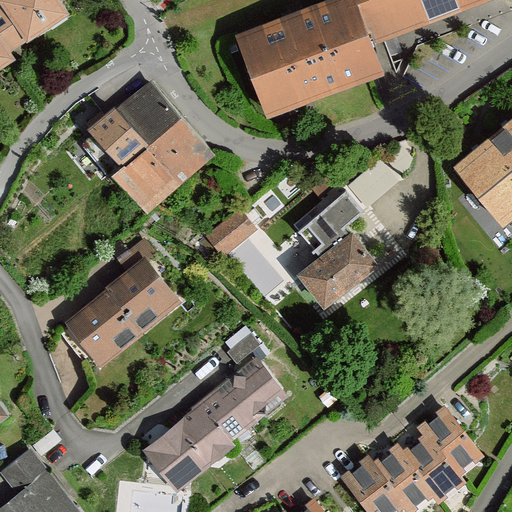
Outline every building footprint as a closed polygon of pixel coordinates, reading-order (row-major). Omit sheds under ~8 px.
[(56,0),(0,0),(0,62),(68,18),(56,0)] [(324,0),(237,34),(266,109),(378,66),(367,37),(463,0),(324,0)] [(112,108),(93,124),(127,162),(115,173),(144,206),(211,147),(153,81),(117,113),(112,108)] [(511,221),(511,113),(451,165),(504,228),(511,221)] [(325,251),(374,211),(355,189),(306,229),(325,251)] [(227,254),(264,225),(247,203),(210,233),(227,254)] [(351,234),(299,273),(323,304),(374,264),(351,234)] [(145,258),(65,321),(104,369),(183,306),(145,258)] [(260,362),(149,452),(180,491),(291,402),(260,362)] [(0,419),(10,412),(0,399),(0,419)] [(372,456),(348,475),(375,511),(393,511),(407,501),(412,507),(436,489),(442,496),(463,480),(458,473),(482,455),(446,408),(420,428),(425,435),(407,450),(401,443),(376,462),(372,456)] [(22,491),(0,509),(0,511),(87,511),(33,446),(4,470),(22,491)] [(327,511),(316,497),(297,511),(288,511),(286,509),(283,511),(327,511)]
